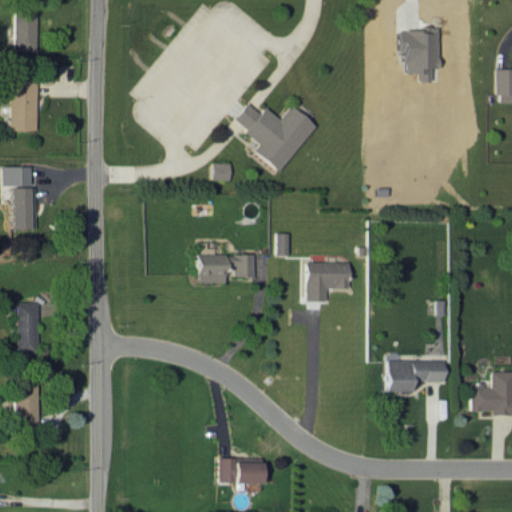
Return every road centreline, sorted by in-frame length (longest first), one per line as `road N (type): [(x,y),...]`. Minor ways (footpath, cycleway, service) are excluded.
road 1 (residential): [(96,0),(93,511)]
road 2 (residential): [(93,343),(165,352),(217,370),(325,449),(401,466),(511,467)]
